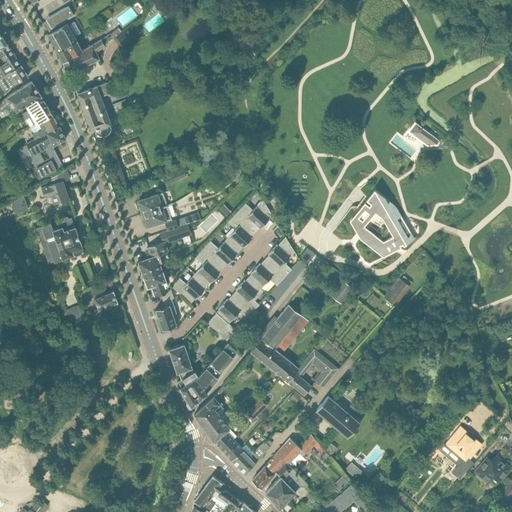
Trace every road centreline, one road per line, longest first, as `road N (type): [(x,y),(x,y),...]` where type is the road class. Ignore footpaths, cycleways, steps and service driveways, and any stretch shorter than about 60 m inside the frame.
road 1 (secondary): [(150,342),(73,126),(5,0)]
road 2 (residential): [(276,226),(178,333),(150,342)]
road 3 (secondary): [(194,458),(150,342)]
